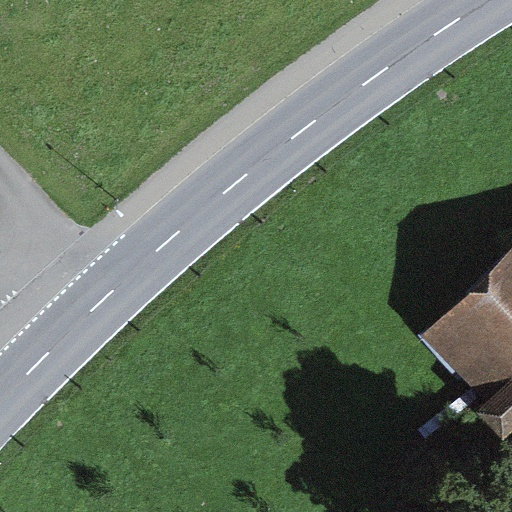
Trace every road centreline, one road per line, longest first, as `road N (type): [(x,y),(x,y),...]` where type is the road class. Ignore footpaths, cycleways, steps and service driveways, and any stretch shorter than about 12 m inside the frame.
road 1 (primary): [(490,0),(298,134),(85,316)]
road 2 (primary): [(85,316),(0,405)]
